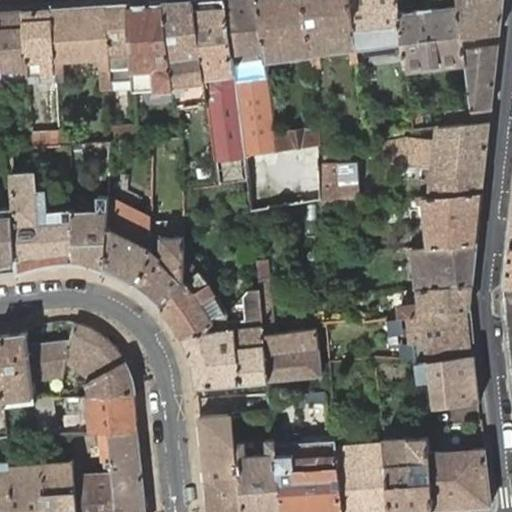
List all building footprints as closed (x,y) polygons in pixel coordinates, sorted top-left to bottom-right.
[(193,0),(188,0),(164,2),(174,87),(177,109),(209,105),(207,91),(193,0)] [(226,0),(193,0),(207,91),(209,105),(219,184),(249,180),(237,88),(226,0)] [(257,0),(226,0),(237,88),(249,180),(252,213),(321,199),(319,152),(318,144),(277,150),(275,135),(265,62),(257,0)] [(304,0),(257,0),(265,62),(311,56),(304,0)] [(350,0),(304,0),(311,56),(321,54),(319,45),(348,41),(350,51),(357,50),(355,33),(350,0)] [(397,0),(350,0),(355,33),(357,50),(364,49),(363,40),(396,35),(397,44),(403,44),(399,11),(397,0)] [(458,0),(459,4),(463,36),(464,48),(499,44),(501,32),(504,0),(458,0)] [(164,2),(129,4),(133,67),(135,90),(174,87),(164,2)] [(129,4),(106,6),(112,68),(113,81),(134,80),(133,67),(129,4)] [(399,11),(403,44),(405,66),(406,66),(466,60),(464,48),(463,36),(459,4),(399,11)] [(106,6),(52,9),(54,54),(56,80),(65,79),(64,61),(99,59),(101,90),(113,89),(112,68),(106,6)] [(52,9),(24,11),(26,29),(27,47),(29,81),(56,80),(54,54),(52,9)] [(24,11),(0,12),(0,69),(1,76),(1,82),(8,82),(7,71),(22,70),(23,83),(29,82),(29,81),(27,47),(26,29),(24,11)] [(464,48),(466,60),(472,108),(493,106),(499,44),(464,48)] [(493,106),(472,108),(460,110),(462,123),(491,120),(493,106)] [(462,123),(439,126),(437,140),(488,148),(491,120),(462,123)] [(138,125),(116,127),(114,142),(138,140),(138,125)] [(319,128),(275,135),(277,150),(318,144),(321,144),(319,128)] [(32,135),(34,147),(61,145),(60,133),(32,135)] [(383,162),(418,167),(422,138),(414,138),(410,137),(385,141),(383,162)] [(437,140),(434,168),(432,182),(430,196),(483,191),(485,179),(488,148),(437,140)] [(319,152),(321,199),(321,204),(359,202),(359,184),(359,149),(326,151),(319,152)] [(36,170),(12,172),(14,194),(14,205),(15,211),(15,213),(16,225),(20,269),(20,271),(22,270),(25,269),(27,268),(30,267),(32,266),(35,266),(38,265),(40,265),(43,264),(46,263),(50,263),(54,262),(58,262),(61,262),(65,261),(68,261),(72,261),(76,261),(74,211),(74,208),(64,208),(65,220),(40,221),(36,170)] [(483,191),(430,196),(417,197),(417,205),(424,205),(427,239),(417,241),(418,248),(478,241),(483,191)] [(74,211),(76,261),(78,261),(80,261),(82,262),(84,262),(86,263),(88,263),(89,263),(91,264),(93,265),(95,265),(96,265),(98,266),(99,266),(101,267),(102,267),(104,268),(105,269),(106,269),(107,228),(109,195),(99,195),(100,210),(74,211)] [(135,283),(135,284),(150,249),(151,236),(151,216),(109,195),(107,228),(106,269),(109,270),(111,271),(113,272),(115,272),(117,274),(119,274),(121,275),(123,277),(126,277),(126,278),(128,279),(129,279),(130,280),(131,281),(132,282),(133,282),(135,283)] [(15,211),(14,205),(0,206),(0,214),(15,213),(15,211)] [(0,271),(20,269),(16,225),(15,213),(0,214),(0,271)] [(185,236),(184,221),(163,221),(163,236),(185,236)] [(161,236),(151,236),(151,245),(150,249),(135,284),(138,285),(140,287),(141,288),(143,289),(145,291),(147,293),(149,294),(151,296),(153,297),(153,298),(154,299),(156,300),(156,301),(157,302),(158,303),(159,304),(160,304),(161,306),(185,279),(185,263),(185,236),(163,236),(161,236)] [(418,248),(412,249),(415,289),(416,289),(474,283),(478,241),(418,248)] [(180,332),(180,333),(207,331),(215,321),(214,317),(227,314),(210,287),(219,279),(198,256),(189,262),(188,261),(185,263),(185,279),(161,306),(162,307),(164,309),(165,311),(166,313),(168,315),(169,317),(171,318),(172,320),(173,322),(174,323),(175,324),(176,325),(176,327),(177,328),(178,329),(179,331),(180,332)] [(268,264),(258,264),(260,289),(263,325),(264,335),(268,380),(320,376),(316,329),(274,334),(268,264)] [(471,309),(474,283),(416,289),(417,304),(399,306),(400,317),(408,316),(471,309)] [(197,387),(268,380),(264,335),(263,325),(260,289),(248,290),(242,297),(245,320),(228,321),(227,314),(214,317),(215,321),(207,331),(180,333),(182,335),(183,338),(184,340),(185,342),(186,345),(187,347),(188,350),(189,352),(189,355),(191,358),(192,361),(193,365),(193,369),(194,372),(194,376),(195,379),(195,383),(196,387),(197,387)] [(400,317),(398,317),(402,343),(412,342),(415,342),(425,340),(428,360),(476,353),(471,309),(408,316),(400,317)] [(80,322),(76,321),(72,339),(67,362),(92,380),(127,361),(125,358),(123,355),(122,352),(120,350),(118,347),(116,345),(113,342),(111,341),(108,338),(105,336),(102,333),(98,331),(95,329),(91,327),(88,326),(84,324),(80,322)] [(28,331),(0,334),(0,362),(6,407),(37,403),(36,399),(36,392),(34,392),(33,378),(29,344),(28,331)] [(67,362),(72,339),(29,344),(33,378),(52,376),(55,398),(57,397),(61,397),(64,373),(67,362)] [(351,349),(353,360),(374,358),(372,346),(351,349)] [(481,399),(476,353),(428,360),(418,361),(420,380),(432,379),(434,398),(423,399),(425,407),(435,405),(461,402),(481,399)] [(128,362),(127,361),(92,380),(78,387),(78,396),(88,395),(136,392),(136,390),(136,388),(136,387),(135,385),(135,383),(135,382),(134,381),(134,378),(133,377),(133,375),(132,373),(132,372),(131,369),(130,368),(129,366),(129,364),(128,362)] [(136,393),(136,392),(88,395),(91,432),(99,431),(110,431),(138,429),(135,393),(136,393)] [(36,399),(37,403),(40,435),(57,434),(53,397),(36,399)] [(210,511),(244,511),(241,475),(237,442),(234,412),(200,415),(207,478),(210,511)] [(146,511),(138,429),(110,431),(114,476),(116,511),(146,511)] [(116,511),(114,476),(110,431),(99,431),(104,478),(75,479),(77,490),(78,511),(116,511)] [(386,444),(391,511),(434,508),(430,450),(428,436),(385,439),(386,444)] [(244,511),(282,511),(277,454),(276,444),(275,439),(267,439),(268,452),(247,454),(246,441),(237,442),(241,475),(244,511)] [(343,511),(338,456),(337,448),(336,440),(329,441),(276,444),(277,454),(282,511),(343,511)] [(338,456),(343,511),(377,511),(391,511),(386,444),(337,448),(338,456)] [(492,504),(486,447),(430,450),(434,508),(492,504)] [(15,511),(12,465),(12,460),(1,461),(1,473),(0,473),(0,511),(15,511)] [(73,462),(45,463),(47,477),(47,492),(45,492),(46,511),(78,511),(77,490),(75,479),(73,462)] [(47,477),(45,463),(12,465),(15,511),(46,511),(45,492),(47,492),(47,477)]
